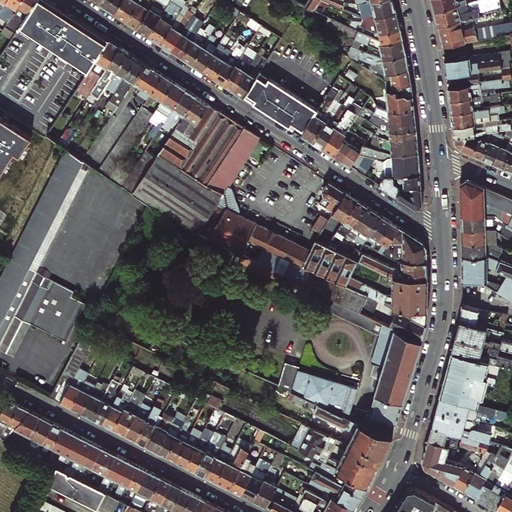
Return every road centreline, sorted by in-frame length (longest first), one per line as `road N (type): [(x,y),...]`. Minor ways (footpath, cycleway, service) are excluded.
road 1 (residential): [(444,227),(413,219),(72,0)]
road 2 (residential): [(259,511),(0,381)]
road 3 (secondary): [(397,465),(444,291)]
road 4 (secondary): [(439,154),(412,0)]
